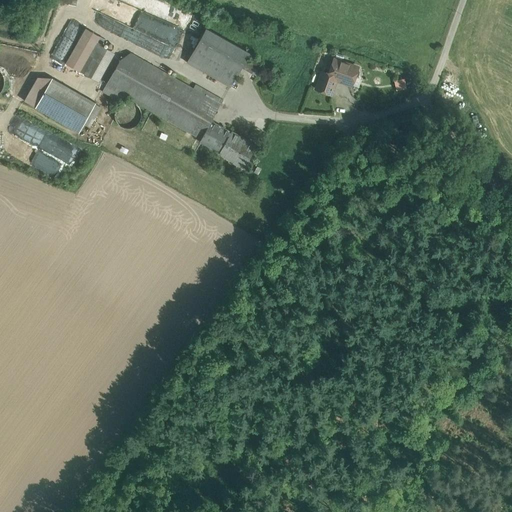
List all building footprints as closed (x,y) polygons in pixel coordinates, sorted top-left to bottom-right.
[(95,0),(92,9),(131,26),(177,27),(165,22),(159,22),(131,9),(142,9),(151,13),(155,4),(155,0),(95,0)] [(250,53),(206,28),(187,62),(230,87),(241,67),(247,58),(250,53)] [(66,63),(80,71),(100,36),(86,29),(66,63)] [(104,39),(100,36),(80,71),(99,81),(114,54),(100,46),(104,39)] [(56,41),(52,58),(62,60),(65,43),(56,41)] [(220,104),(131,53),(126,63),(125,63),(119,67),(117,65),(105,85),(125,96),(201,139),(211,121),(220,104)] [(257,64),(247,58),(241,67),(251,73),(257,64)] [(358,67),(334,59),(328,76),(336,79),(352,85),(354,77),(358,76),(359,72),(357,69),(358,67)] [(328,76),(321,74),(316,89),(331,94),(336,79),(328,76)] [(35,107),(52,78),(37,77),(24,100),(35,107)] [(96,102),(52,78),(35,107),(79,132),(96,102)] [(121,102),(125,96),(105,85),(102,91),(121,102)] [(140,120),(141,115),(140,110),(137,105),(133,103),(128,102),(123,103),(118,106),(116,110),(115,115),(116,120),(118,124),(123,127),(128,128),(133,127),(137,124),(140,120)] [(12,152),(15,154),(22,154),(22,145),(20,144),(20,136),(25,136),(32,140),(29,140),(30,141),(45,141),(36,136),(34,136),(36,132),(16,119),(9,129),(15,133),(10,141),(13,142),(12,144),(12,152)] [(221,150),(231,132),(211,121),(201,139),(221,150)] [(377,137),(359,129),(353,142),(371,150),(377,137)] [(231,132),(221,150),(219,154),(243,167),(256,145),(232,131),(231,132)]
